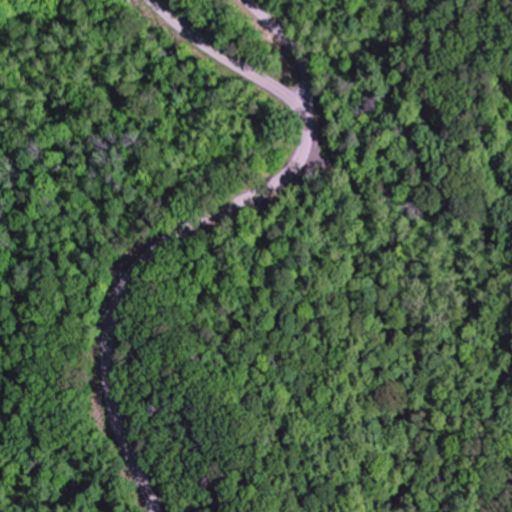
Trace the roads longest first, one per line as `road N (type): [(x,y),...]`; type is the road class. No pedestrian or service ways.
road 1 (tertiary): [(156,511),(116,415),(108,353),(114,313),(155,252),(293,166),(305,142),(299,111)]
road 2 (tertiary): [(299,111),(151,0)]
road 3 (residential): [(299,111),(307,82),(300,60),(247,0)]
